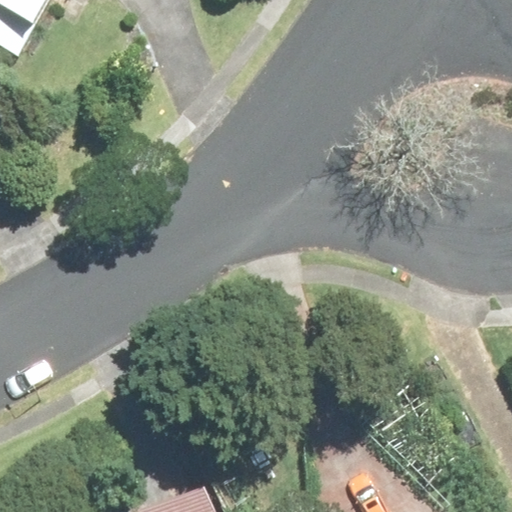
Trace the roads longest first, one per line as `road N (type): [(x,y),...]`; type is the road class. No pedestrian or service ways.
road 1 (residential): [(266,157),(220,206),(152,258),(0,350)]
road 2 (residential): [(511,250),(454,250),(266,157)]
road 3 (residential): [(380,0),(266,157)]
